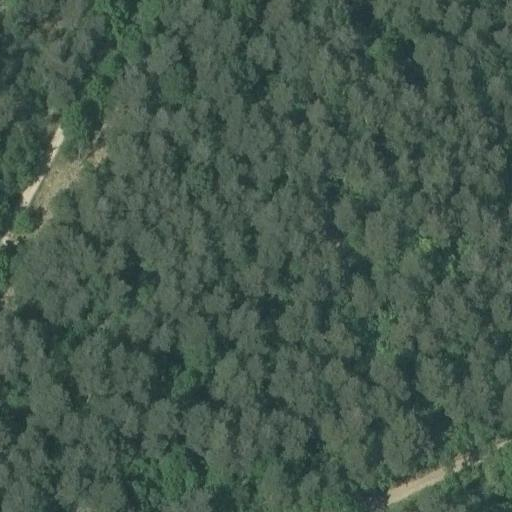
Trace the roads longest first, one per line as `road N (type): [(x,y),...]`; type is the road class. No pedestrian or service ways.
road 1 (track): [(143,0),(0,246)]
road 2 (unknown): [(511,451),(366,511)]
